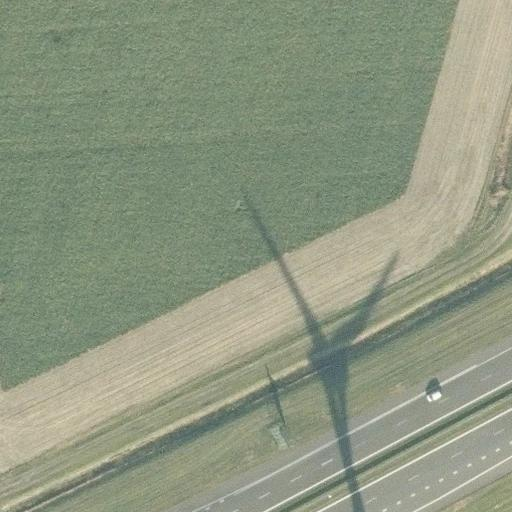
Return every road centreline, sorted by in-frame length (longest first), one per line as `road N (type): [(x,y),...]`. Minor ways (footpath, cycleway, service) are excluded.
road 1 (track): [(511,219),(477,258),(0,494)]
road 2 (motorway): [(511,362),(229,511)]
road 3 (motorway): [(348,511),(511,424)]
